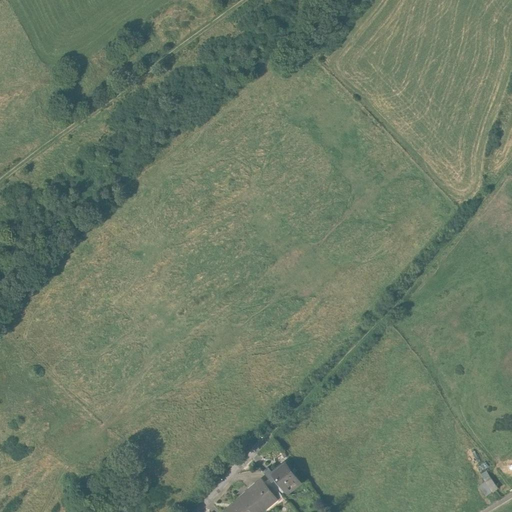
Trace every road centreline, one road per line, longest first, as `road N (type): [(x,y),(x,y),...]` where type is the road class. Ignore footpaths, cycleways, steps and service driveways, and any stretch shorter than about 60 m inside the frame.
road 1 (track): [(511,164),(354,351),(269,435)]
road 2 (track): [(245,0),(0,179)]
